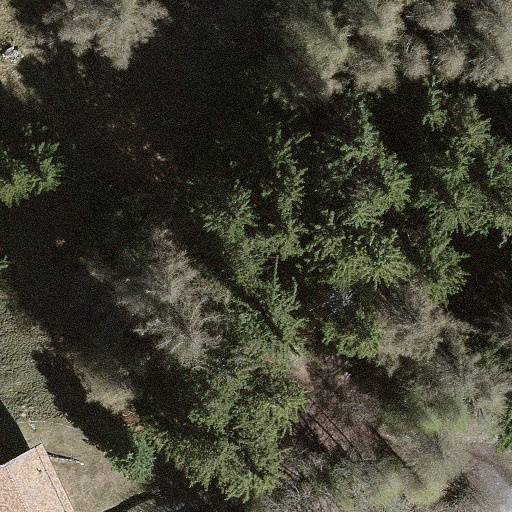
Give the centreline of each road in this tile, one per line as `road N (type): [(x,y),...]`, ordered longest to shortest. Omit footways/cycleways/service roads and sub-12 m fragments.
road 1 (track): [(172,511),(267,456),(402,417),(469,435),(502,464),(511,494)]
road 2 (track): [(402,417),(406,362),(511,260)]
road 3 (track): [(511,92),(365,15),(372,0)]
